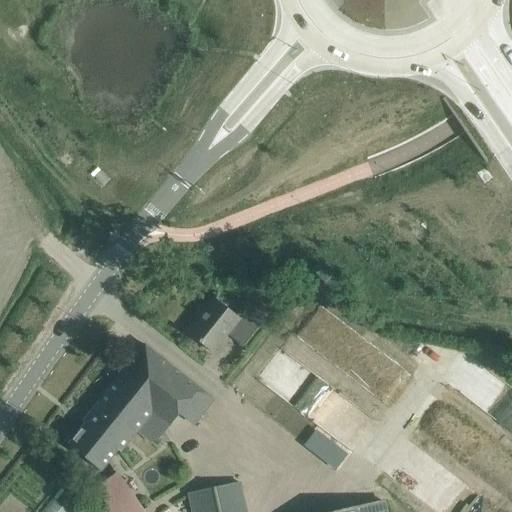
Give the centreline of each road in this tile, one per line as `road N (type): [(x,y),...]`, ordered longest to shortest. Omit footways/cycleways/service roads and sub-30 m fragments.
road 1 (tertiary): [(0,422),(197,159)]
road 2 (tertiary): [(296,22),(223,109),(197,159)]
road 3 (tertiary): [(197,159),(243,128),(321,46)]
road 4 (secondary): [(434,60),(511,164)]
road 5 (secondary): [(337,31),(359,43),(406,46),(453,18)]
